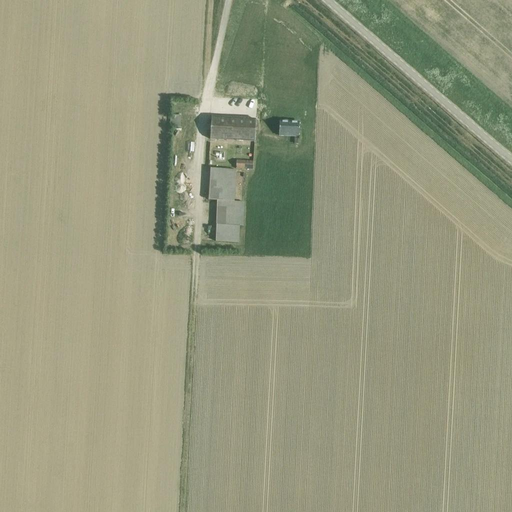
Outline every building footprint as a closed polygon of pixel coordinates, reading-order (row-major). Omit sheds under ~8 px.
[(215,118),(249,120),(250,107),(247,107),(247,113),(224,112),(224,106),(216,105),(215,118)] [(170,116),(169,127),(179,128),(180,116),(170,116)] [(210,140),(255,142),(256,120),(212,118),(210,140)] [(296,145),(298,145),(300,123),(280,122),(279,136),(297,137),(296,145)] [(236,169),(253,170),(253,162),(236,161),(236,169)] [(210,169),(208,201),(217,201),(214,242),(238,243),(239,226),(243,227),(244,203),(234,202),(236,171),(210,169)]
